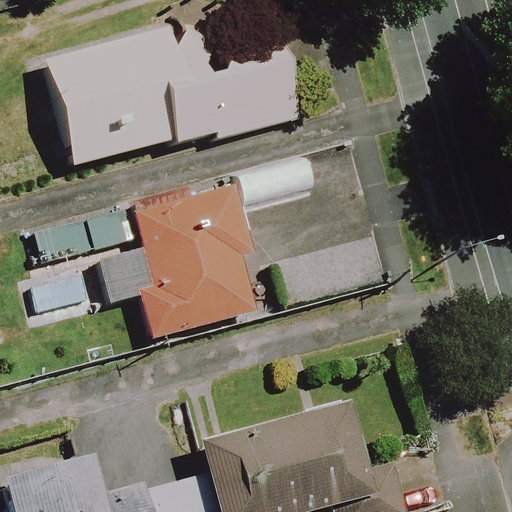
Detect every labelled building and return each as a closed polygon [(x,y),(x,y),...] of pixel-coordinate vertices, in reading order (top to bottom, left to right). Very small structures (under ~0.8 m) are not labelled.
[(287,64),(193,88),(180,40),(53,72),(68,129),(25,140),(39,196),(304,128),(287,64)] [(32,284),(8,291),(27,362),(101,342),(93,312),(130,302),(142,348),(245,320),(234,280),(252,275),(237,219),(308,200),(297,158),(217,179),(220,191),(22,245),(32,284)] [(192,481),(201,511),(364,511),(341,415),(185,453),(192,481)] [(88,511),(88,507),(79,473),(32,484),(28,469),(0,475),(0,511),(88,511)] [(88,507),(88,511),(201,511),(192,481),(88,507)]
